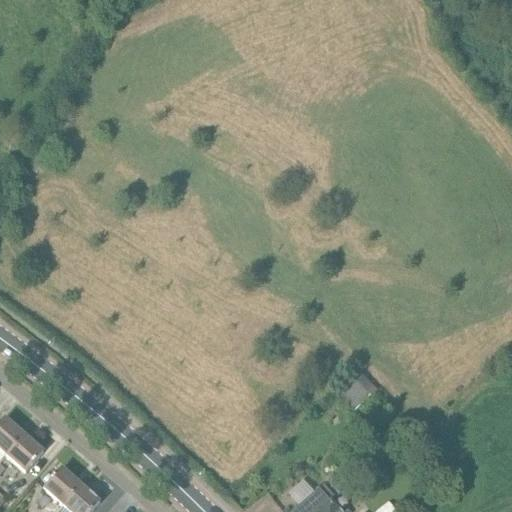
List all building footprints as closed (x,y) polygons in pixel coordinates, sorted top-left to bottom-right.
[(362,406),(374,394),(363,383),(357,389),(349,381),(343,387),(362,406)] [(0,452),(6,458),(23,438),(4,421),(0,425),(0,452)] [(6,458),(26,475),(43,455),(23,438),(6,458)] [(42,492),(62,510),(80,488),(61,471),(42,492)] [(64,511),(93,511),(99,505),(80,488),(62,510),(64,511)] [(323,511),(330,507),(317,491),(293,511),(323,511)]
